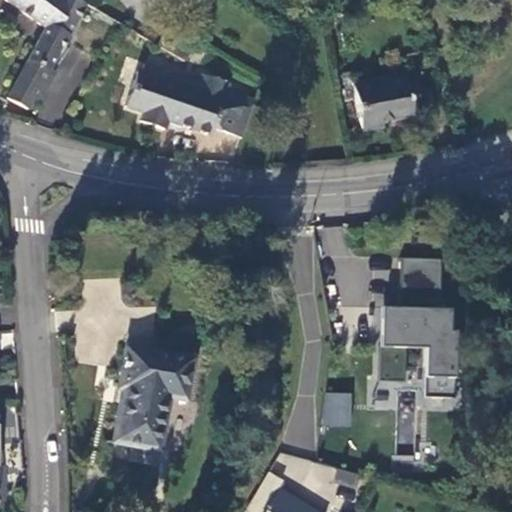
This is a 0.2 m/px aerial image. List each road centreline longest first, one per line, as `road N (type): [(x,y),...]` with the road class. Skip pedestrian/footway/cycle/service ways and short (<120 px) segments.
road 1 (tertiary): [(23,156),(143,185),(287,198),(388,190),(511,164)]
road 2 (residential): [(23,156),(39,511)]
